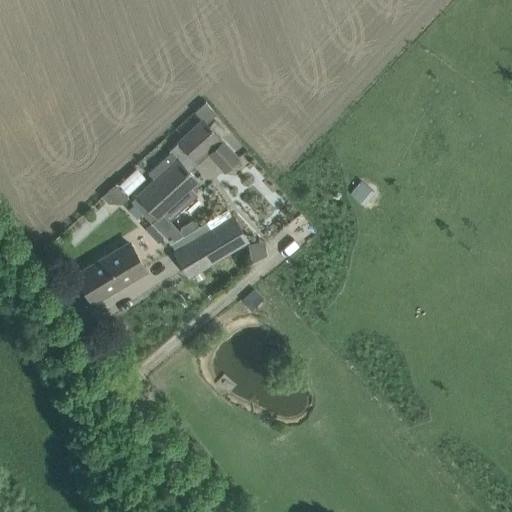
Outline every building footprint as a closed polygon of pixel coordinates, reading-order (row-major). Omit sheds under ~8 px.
[(195,159),(205,150),(224,171),(238,158),(202,120),(179,141),(195,159)] [(137,196),(130,202),(150,225),(160,216),(167,224),(195,199),(187,191),(197,181),(190,173),(188,171),(182,164),(190,156),(194,160),(195,159),(179,141),(168,151),(170,153),(147,174),(153,181),(137,196)] [(334,199),(344,188),(332,177),(322,188),(334,199)] [(247,241),(233,218),(228,209),(176,238),(182,248),(174,253),(188,276),(247,241)] [(119,252),(118,249),(75,275),(92,302),(134,276),(133,275),(145,268),(144,265),(143,266),(130,245),(119,252)]
